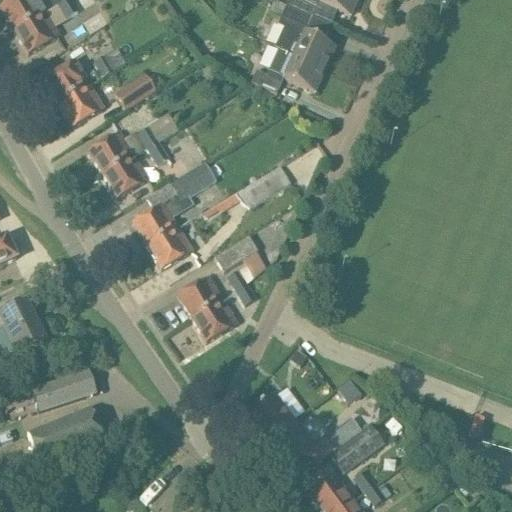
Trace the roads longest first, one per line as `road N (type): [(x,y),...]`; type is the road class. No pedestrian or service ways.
road 1 (residential): [(204,448),(419,0)]
road 2 (tertiary): [(204,448),(109,312),(0,122)]
